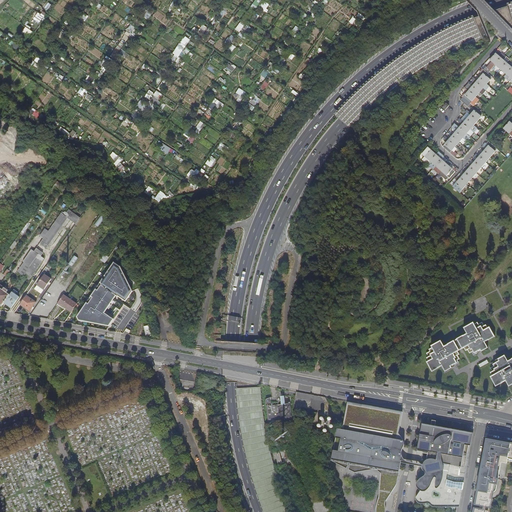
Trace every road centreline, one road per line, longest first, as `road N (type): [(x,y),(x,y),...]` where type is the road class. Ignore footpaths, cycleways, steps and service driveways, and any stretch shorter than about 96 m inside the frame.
road 1 (motorway): [(497,0),(426,31),(359,79),(303,142),(266,206),(246,259),(231,342),(234,422),(258,511)]
road 2 (motorway): [(281,511),(255,419),(251,342),(264,263),(298,180),(371,93),(430,50),(511,15)]
road 3 (secondary): [(419,401),(0,322)]
